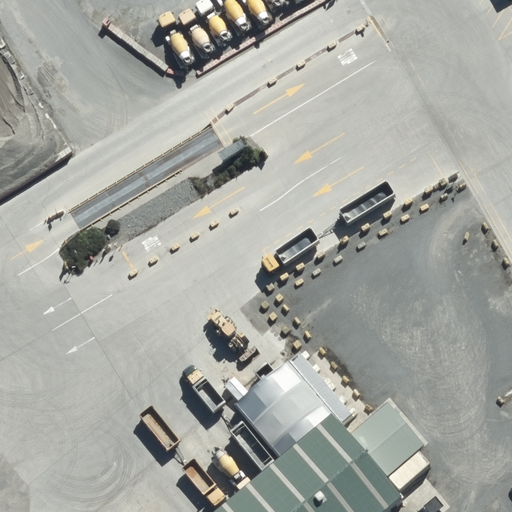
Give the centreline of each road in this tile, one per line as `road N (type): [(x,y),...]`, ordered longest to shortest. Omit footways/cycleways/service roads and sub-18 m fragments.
road 1 (unknown): [(484,80),(329,190),(127,292),(72,335)]
road 2 (unknown): [(72,335),(0,449)]
